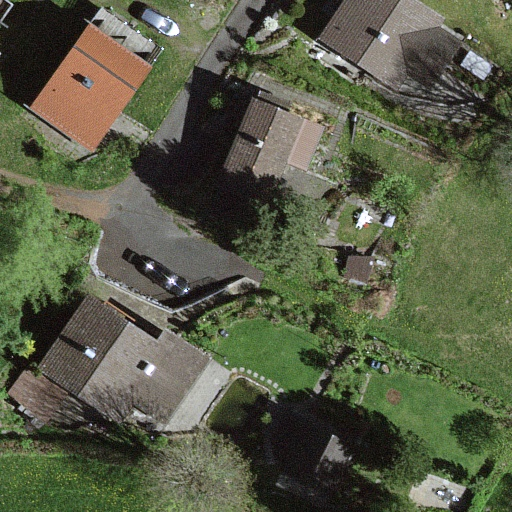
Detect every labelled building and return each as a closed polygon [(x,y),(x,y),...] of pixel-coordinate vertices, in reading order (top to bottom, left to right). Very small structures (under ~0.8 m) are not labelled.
[(466,37),(405,0),(338,0),(313,42),(421,109),(466,37)] [(108,150),(165,65),(100,22),(43,108),(108,150)] [(325,134),(245,101),(208,190),(266,214),(283,174),(305,183),(325,134)] [(208,377),(88,292),(34,368),(154,453),(208,377)] [(291,410),(269,461),(321,484),(343,433),(291,410)]
